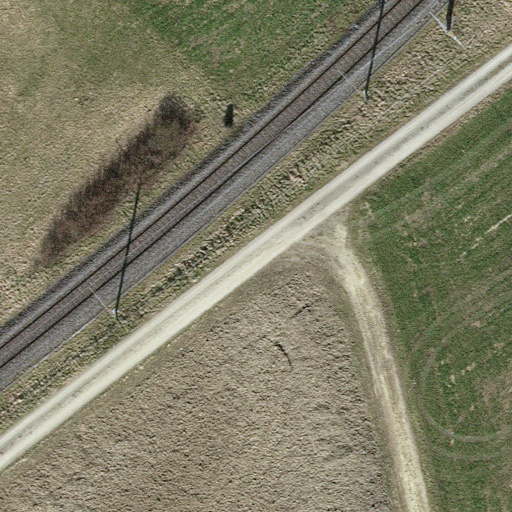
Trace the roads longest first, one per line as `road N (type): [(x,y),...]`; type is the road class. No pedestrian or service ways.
road 1 (track): [(0,458),(511,58)]
road 2 (track): [(331,200),(381,338),(423,511)]
